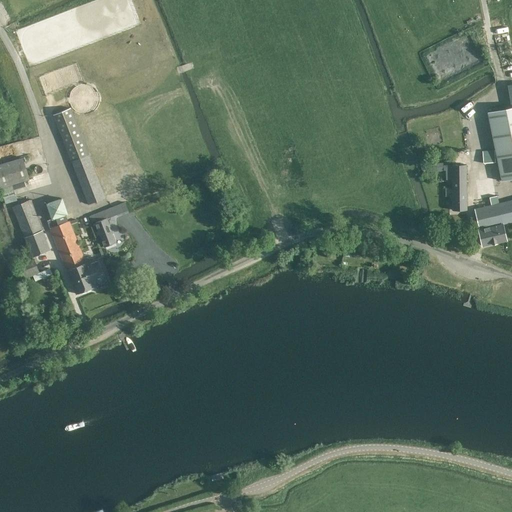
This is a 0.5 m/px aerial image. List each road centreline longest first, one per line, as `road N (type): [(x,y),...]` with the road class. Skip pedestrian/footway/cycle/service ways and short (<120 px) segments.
road 1 (unclassified): [(0,379),(317,232),(390,238),(511,277)]
road 2 (unclassified): [(166,511),(367,448),(511,472)]
road 3 (track): [(177,294),(110,203),(78,213),(0,27)]
road 4 (unknown): [(85,340),(34,208),(59,185)]
